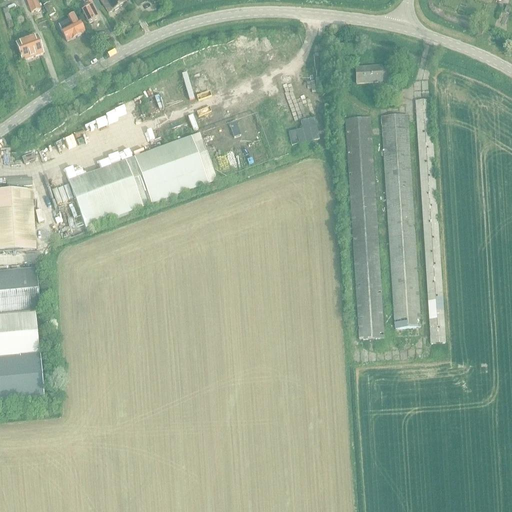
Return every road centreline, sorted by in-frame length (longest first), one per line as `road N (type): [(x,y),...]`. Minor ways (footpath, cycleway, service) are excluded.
road 1 (tertiary): [(0,129),(107,59),(200,20),(276,12),(398,26)]
road 2 (tertiary): [(398,26),(511,71)]
